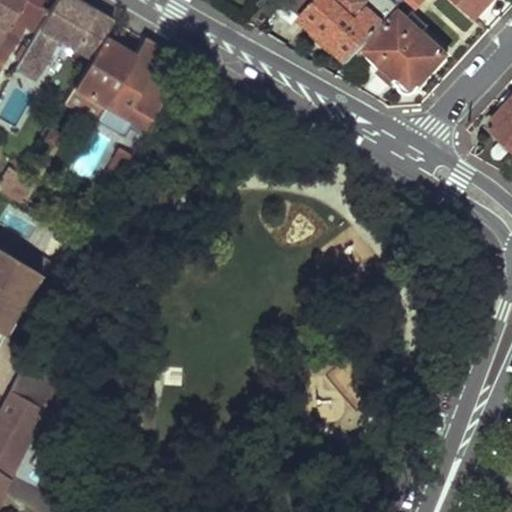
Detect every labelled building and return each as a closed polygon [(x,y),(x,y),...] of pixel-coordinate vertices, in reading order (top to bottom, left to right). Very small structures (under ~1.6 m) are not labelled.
[(0,0),(0,30),(18,0),(0,0)] [(18,0),(0,30),(0,68),(26,26),(31,29),(44,6),(39,3),(40,0),(18,0)] [(85,4),(77,0),(55,0),(26,50),(22,48),(15,58),(19,61),(15,67),(32,76),(41,59),(44,61),(58,37),(90,58),(103,36),(112,21),(85,4)] [(260,0),(258,2),(272,14),(284,0),(260,0)] [(290,0),(304,13),(302,16),(326,38),(348,59),(398,5),(392,0),(369,0),(368,1),(367,0),(290,0)] [(457,0),(475,16),(490,0),(457,0)] [(402,9),(367,48),(390,69),(413,91),(449,52),(402,9)] [(118,46),(103,36),(90,58),(64,101),(92,118),(104,100),(132,54),(118,46)] [(159,47),(141,37),(132,54),(104,100),(147,127),(167,91),(147,79),(163,49),(159,47)] [(246,101),(262,110),(266,103),(250,93),(246,101)] [(511,101),(489,127),(511,148),(511,101)] [(132,153),(122,147),(109,172),(119,178),(132,153)] [(29,179),(20,173),(13,185),(6,196),(17,202),(29,179)] [(13,185),(0,177),(0,192),(6,196),(13,185)] [(52,265),(23,248),(16,259),(30,267),(46,276),(52,265)] [(22,279),(30,267),(16,259),(0,249),(0,316),(2,313),(11,312),(24,287),(22,279)] [(26,348),(2,335),(0,338),(0,394),(1,395),(26,348)] [(323,377),(360,413),(386,386),(350,350),(323,377)] [(10,390),(42,409),(60,377),(26,359),(10,390)] [(0,487),(42,409),(10,390),(0,407),(0,487)]
